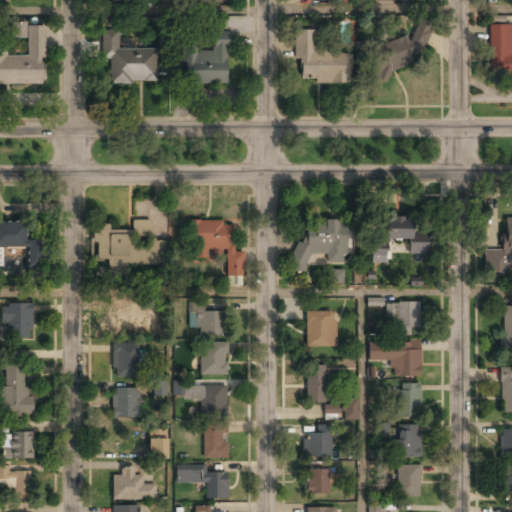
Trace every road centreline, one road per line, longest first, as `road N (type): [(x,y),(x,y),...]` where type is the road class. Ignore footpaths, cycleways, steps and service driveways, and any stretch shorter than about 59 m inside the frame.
road 1 (tertiary): [(511,127),(0,130)]
road 2 (tertiary): [(0,174),(511,173)]
road 3 (residential): [(72,0),(73,511)]
road 4 (residential): [(459,0),(458,511)]
road 5 (residential): [(266,0),(266,511)]
